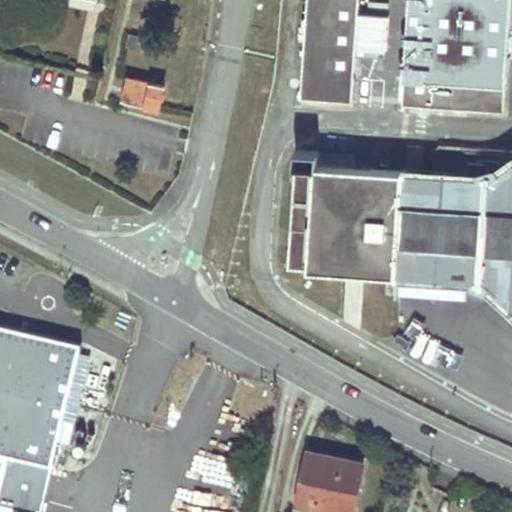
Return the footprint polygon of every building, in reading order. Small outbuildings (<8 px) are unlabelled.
[(345,99),(351,0),(299,0),(293,96),(345,99)] [(508,0),(406,0),(400,104),(501,111),(508,0)] [(160,109),(166,87),(130,77),(125,101),(160,109)] [(310,163),(311,150),(288,148),(287,164),(280,265),(388,273),(388,275),(391,276),(391,273),(429,275),(429,278),(432,278),(432,276),(469,279),(468,281),(472,282),(472,283),(477,284),(477,280),(503,304),(503,308),(506,309),(507,307),(511,311),(511,149),(429,144),(427,171),(412,170),(414,145),(400,144),(398,167),(396,167),(395,170),(310,163)] [(0,323),(0,449),(10,452),(54,463),(83,343),(0,323)] [(254,429),(246,428),(243,443),(251,445),(254,429)] [(357,511),(369,455),(307,442),(294,503),(336,511),(357,511)] [(54,463),(10,452),(0,492),(0,499),(18,504),(42,511),(54,463)] [(366,510),(372,511),(374,511),(377,501),(383,475),(374,473),(366,510)] [(423,484),(383,475),(377,501),(417,511),(423,484)] [(0,511),(17,511),(18,504),(0,499),(0,511)] [(416,511),(417,511),(377,501),(374,511),(416,511)]
